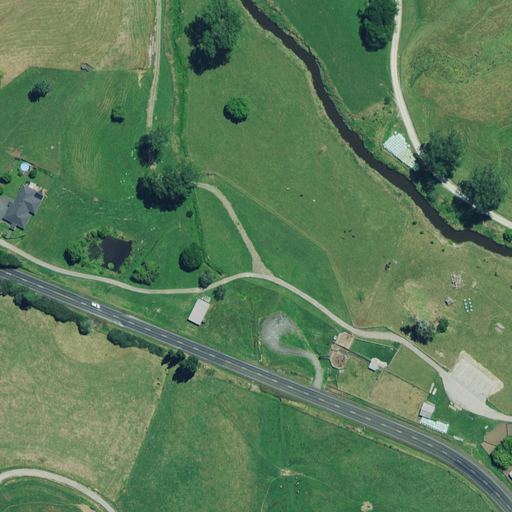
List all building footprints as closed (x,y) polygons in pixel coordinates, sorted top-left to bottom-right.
[(37,191),(24,185),(15,202),(13,201),(4,219),(13,223),(11,228),(14,230),(17,225),(25,230),(34,213),(36,215),(45,196),(37,191)] [(129,225),(121,220),(115,230),(123,235),(129,225)] [(211,305),(199,299),(189,320),(200,325),(211,305)] [(379,364),(373,361),(369,368),(376,371),(379,364)] [(435,407),(425,403),(420,415),(431,420),(435,407)]
